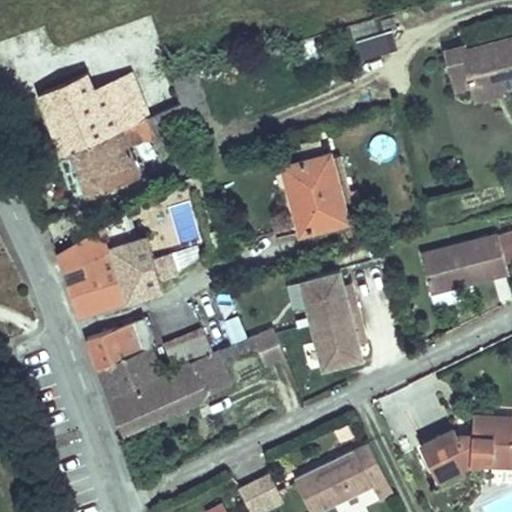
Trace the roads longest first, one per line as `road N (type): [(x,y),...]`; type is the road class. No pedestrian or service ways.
road 1 (residential): [(511,317),(127,501)]
road 2 (tertiary): [(127,501),(0,183)]
